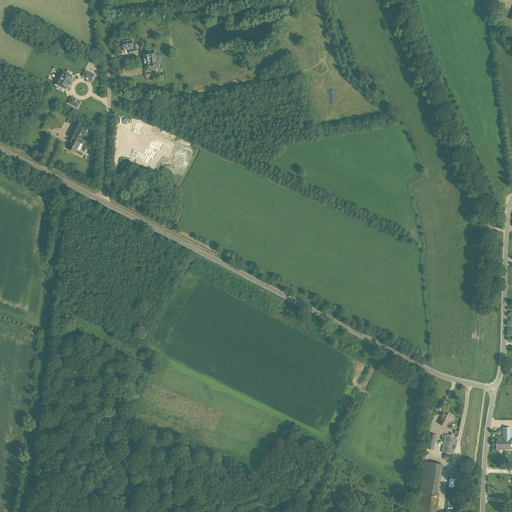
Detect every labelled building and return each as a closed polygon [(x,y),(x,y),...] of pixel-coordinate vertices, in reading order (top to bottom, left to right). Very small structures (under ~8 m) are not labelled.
[(133,41),(121,43),(122,51),(134,49),(133,41)] [(143,53),(146,71),(158,69),(157,62),(156,62),(155,58),(156,58),(155,51),(151,52),(151,49),(147,50),(147,52),(143,53)] [(86,70),(82,77),(91,82),(95,75),(86,70)] [(57,88),(63,91),(64,89),(65,89),(66,90),(66,89),(68,85),(69,85),(71,82),(71,81),(70,81),(72,77),(73,77),(73,76),(72,76),(70,75),(71,73),(67,71),(66,73),(64,72),(64,71),(63,72),(64,72),(57,84),(57,85),(58,86),(57,88)] [(81,102),(72,97),(68,103),(77,108),(81,102)] [(72,139),(67,148),(75,153),(77,150),(79,151),(83,145),(80,143),(81,143),(76,141),(82,130),(84,126),(76,121),(73,126),(77,128),(72,138),(72,139)] [(137,122),(134,129),(144,134),(148,128),(137,122)] [(145,155),(142,161),(149,165),(152,159),(154,160),(157,154),(155,153),(156,149),(150,146),(148,150),(146,149),(144,154),(145,155)] [(445,428),(452,414),(445,410),(438,424),(445,428)] [(496,439),(496,450),(510,450),(510,438),(510,428),(502,428),(502,437),(497,437),(497,439),(496,439)] [(436,435),(429,434),(426,449),(433,450),(436,435)] [(441,453),(451,454),(454,436),(445,434),(441,453)] [(424,461),(422,472),(441,475),(443,464),(424,461)]
